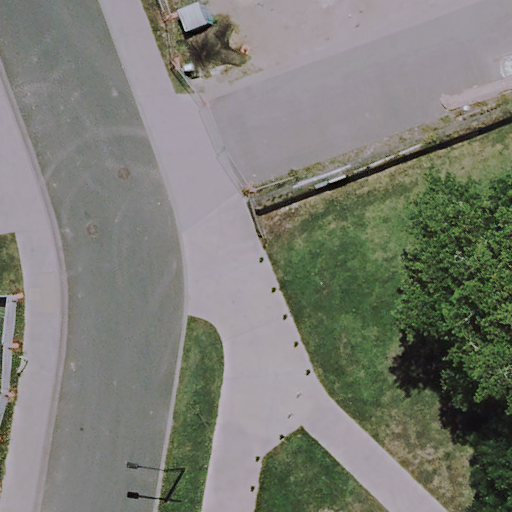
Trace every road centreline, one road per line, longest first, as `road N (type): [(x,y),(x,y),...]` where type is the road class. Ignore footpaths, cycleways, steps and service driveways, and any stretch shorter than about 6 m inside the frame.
road 1 (residential): [(511,28),(106,183)]
road 2 (residential): [(106,183),(122,264),(125,342),(98,511)]
road 3 (residential): [(39,0),(106,183)]
